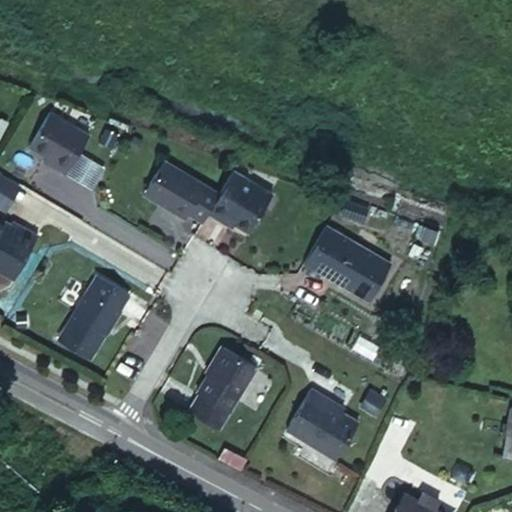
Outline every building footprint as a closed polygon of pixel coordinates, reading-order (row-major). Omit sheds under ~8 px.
[(45,112),(24,146),(41,157),(48,161),(44,169),(58,177),(84,136),(45,112)] [(111,133),(97,126),(91,140),(105,146),(111,133)] [(136,139),(128,133),(121,144),(129,150),(136,139)] [(48,161),(41,157),(36,164),(44,169),(48,161)] [(211,192),(155,159),(138,187),(179,212),(194,220),(211,192)] [(264,193),(225,169),(199,212),(213,220),(215,216),(226,223),(240,231),(264,193)] [(13,187),(1,180),(0,181),(0,195),(6,199),(13,187)] [(176,217),(179,212),(138,187),(135,192),(176,217)] [(362,216),(344,210),(339,224),(358,230),(362,216)] [(226,223),(215,216),(213,220),(224,227),(226,223)] [(17,228),(6,222),(3,227),(14,232),(17,228)] [(373,255),(317,223),(295,260),(352,292),(373,255)] [(3,227),(0,224),(0,275),(8,280),(31,236),(17,228),(14,232),(3,227)] [(120,294),(87,274),(49,339),(82,358),(120,294)] [(20,313),(10,314),(11,326),(21,325),(20,313)] [(244,363),(211,345),(186,391),(188,392),(179,410),(210,427),(244,363)] [(330,410),(311,399),(313,395),(300,386),(274,427),(324,457),(346,421),(330,410)] [(361,394),(350,410),(365,420),(376,403),(361,394)] [(333,406),(313,395),(311,399),(330,410),(333,406)] [(511,403),(502,402),(496,429),(511,431),(511,403)] [(438,511),(397,489),(383,511),(438,511)]
